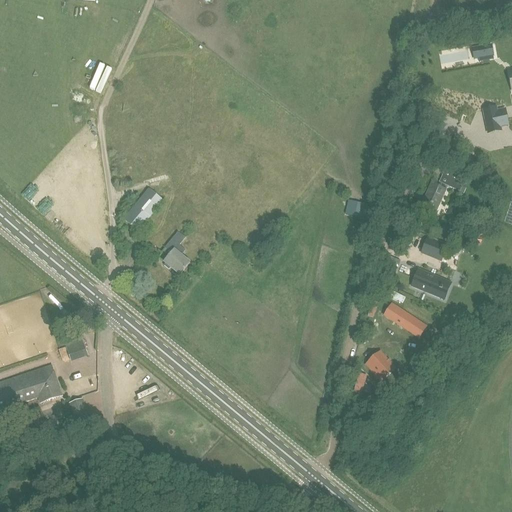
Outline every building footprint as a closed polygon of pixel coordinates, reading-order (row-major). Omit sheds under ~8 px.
[(473,49),(475,59),(478,59),(493,56),(491,46),(473,49)] [(169,75),(173,71),(164,63),(160,68),(169,75)] [(141,108),(114,111),(123,180),(149,177),(141,108)] [(502,128),(502,127),(507,126),(507,127),(508,127),(505,110),(497,112),(496,108),(483,111),(485,120),(498,117),(500,128),(501,128),(502,128)] [(471,110),(468,117),(473,120),(477,112),(471,110)] [(256,154),(297,187),(303,179),(263,146),(256,154)] [(210,164),(186,195),(250,245),(274,214),(210,164)] [(440,182),(453,189),(453,190),(453,191),(453,192),(455,194),(457,194),(457,195),(459,195),(459,196),(460,196),(461,196),(461,195),(463,195),(464,194),(464,193),(465,191),(466,188),(465,186),(465,185),(463,184),(466,178),(446,169),(440,182)] [(432,184),(422,207),(427,210),(424,217),(434,222),(437,214),(436,213),(446,190),(432,184)] [(149,189),(123,219),(137,231),(163,201),(149,189)] [(151,243),(156,246),(163,235),(159,232),(151,243)] [(180,234),(164,252),(170,257),(165,263),(180,276),(190,263),(182,257),(186,252),(180,247),(186,240),(180,234)] [(471,243),(475,248),(479,243),(475,239),(473,236),(468,240),(471,243)] [(448,247),(429,239),(423,254),(442,262),(448,247)] [(412,273),(405,287),(429,300),(436,285),(412,273)] [(377,303),(371,301),(367,316),(373,318),(377,303)] [(387,325),(381,338),(418,354),(423,342),(387,325)] [(92,353),(74,357),(75,364),(94,360),(92,353)] [(390,379),(375,363),(362,376),(376,392),(390,379)] [(0,383),(0,413),(2,414),(4,414),(6,413),(8,412),(9,410),(10,408),(20,404),(16,394),(57,380),(52,366),(0,383)] [(72,383),(92,377),(90,372),(70,377),(72,383)] [(20,404),(39,398),(41,404),(62,396),(57,380),(16,394),(20,404)] [(82,400),(70,404),(74,417),(87,412),(82,400)] [(87,412),(74,417),(79,430),(91,425),(87,412)]
